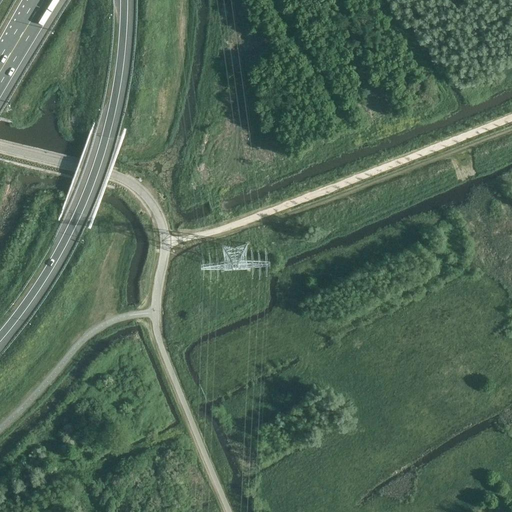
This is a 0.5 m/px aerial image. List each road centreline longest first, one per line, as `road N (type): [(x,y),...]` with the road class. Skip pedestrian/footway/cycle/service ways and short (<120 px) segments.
road 1 (unknown): [(511,130),(173,252),(157,251),(152,217),(124,186),(0,152)]
road 2 (motorway): [(0,335),(44,276),(89,189),(116,87),(123,0)]
